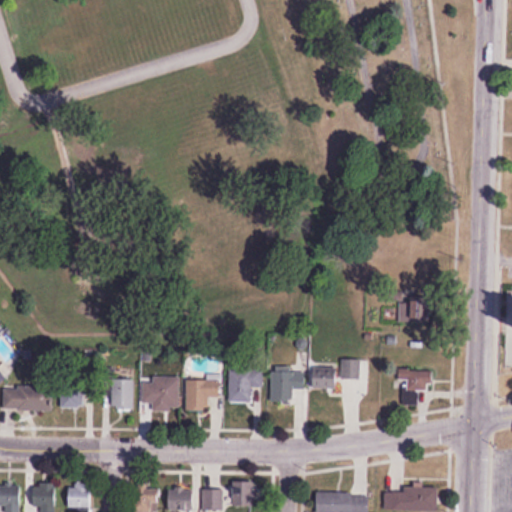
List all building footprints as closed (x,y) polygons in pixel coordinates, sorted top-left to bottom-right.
[(423,301),(415,300),(414,317),(422,317),(423,301)] [(343,380),(349,380),(349,389),(367,389),(367,360),(343,360),(343,380)] [(339,388),(339,368),(313,368),(313,388),(339,388)] [(423,368),(403,381),(412,395),(432,382),(423,368)] [(272,402),(294,402),(294,388),(306,388),(306,369),(272,369),(272,402)] [(230,401),(253,401),(253,388),(264,388),(264,370),(230,370),(230,401)] [(154,411),(181,411),(181,378),(143,378),(143,404),(154,404),(154,411)] [(135,379),(112,379),(113,409),(135,409),(135,379)] [(63,380),(63,407),(87,407),(87,380),(63,380)] [(187,380),(187,410),(210,410),(210,397),(222,397),(222,380),(187,380)] [(53,387),(3,387),(3,411),(53,411),(53,387)] [(136,511),(158,511),(159,481),(136,481),(136,511)] [(56,511),(57,484),(34,484),(33,511),(56,511)] [(93,484),(68,484),(68,508),(93,508),(93,484)] [(0,505),(6,506),(5,511),(22,511),(23,486),(0,485),(0,505)] [(439,511),(439,486),(406,486),(406,492),(386,492),(386,511),(439,511)] [(204,487),(204,510),(255,509),(255,487),(204,487)] [(168,510),(198,510),(198,489),(168,489),(168,510)] [(369,511),(369,493),(317,493),(317,511),(369,511)]
